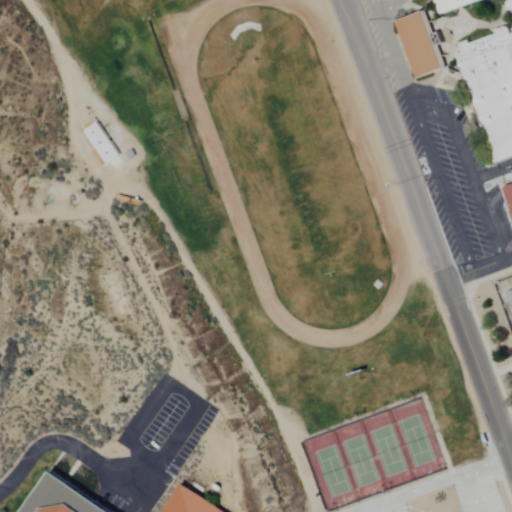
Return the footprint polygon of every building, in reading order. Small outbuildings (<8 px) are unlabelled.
[(435,0),(482,0),(441,15),(435,0)] [(395,22),(424,11),(445,70),(416,80),(395,22)] [(458,63),(455,54),(462,51),(458,43),(468,40),(469,44),(495,34),(493,30),(507,25),(510,33),(511,32),(511,156),(496,163),(458,63)] [(85,131),(98,122),(120,156),(107,164),(85,131)] [(489,195),(511,185),(511,218),(500,223),(489,195)] [(26,511),(54,472),(92,499),(110,511),(26,511)] [(161,511),(182,482),(225,511),(161,511)]
